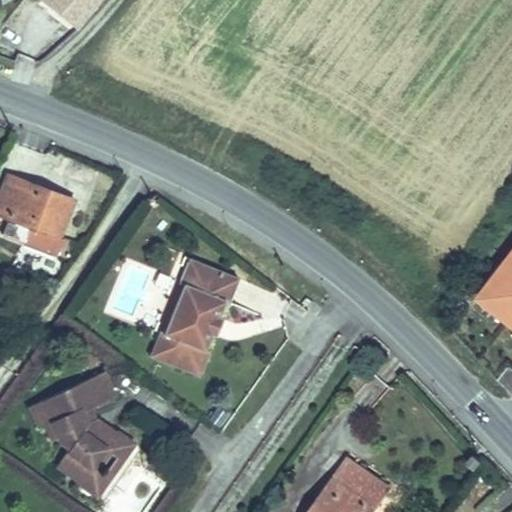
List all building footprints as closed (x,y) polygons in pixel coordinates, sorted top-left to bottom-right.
[(42,0),(42,1),(77,29),(93,8),(88,4),(91,0),(42,0)] [(93,8),(99,0),(91,0),(88,4),(93,8)] [(72,199),(8,174),(0,196),(0,214),(9,218),(3,233),(24,240),(24,241),(58,254),(59,252),(67,256),(72,242),(58,237),(72,199)] [(511,257),(477,303),(511,330),(511,257)] [(190,285),(199,262),(189,258),(179,282),(183,285),(184,283),(190,285)] [(168,335),(158,359),(198,376),(209,351),(205,349),(210,334),(215,335),(222,318),(218,316),(224,300),(228,302),(238,277),(199,262),(190,285),(184,283),(183,285),(164,332),(163,334),(168,335)] [(150,356),(158,359),(168,335),(163,334),(164,332),(159,330),(150,356)] [(116,433),(115,432),(96,419),(94,419),(85,423),(80,412),(89,408),(113,397),(101,372),(30,405),(40,426),(45,424),(52,440),(58,437),(62,445),(68,449),(56,467),(79,483),(81,484),(91,468),(98,472),(112,452),(106,448),(116,433)] [(89,408),(80,412),(85,423),(94,419),(89,408)] [(134,443),(117,431),(115,432),(116,433),(106,448),(112,452),(98,472),(91,468),(81,484),(79,483),(79,484),(97,496),(134,443)] [(481,461),(475,454),(470,460),(468,462),(474,468),(475,468),(481,461)] [(371,511),(389,487),(348,458),(311,511),(371,511)]
